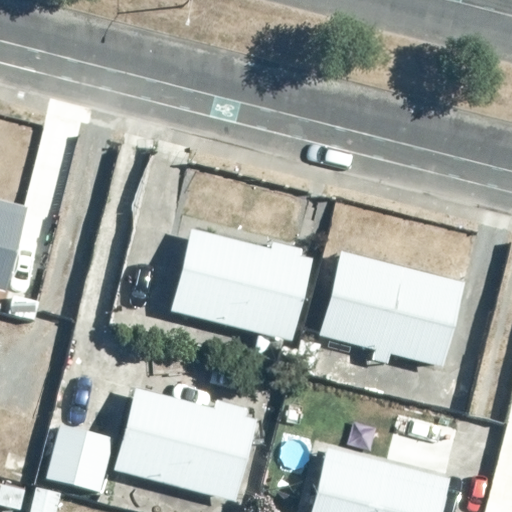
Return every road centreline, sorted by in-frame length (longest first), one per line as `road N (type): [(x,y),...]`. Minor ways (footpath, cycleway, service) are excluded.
road 1 (residential): [(511,150),(0,20)]
road 2 (residential): [(353,0),(511,41)]
